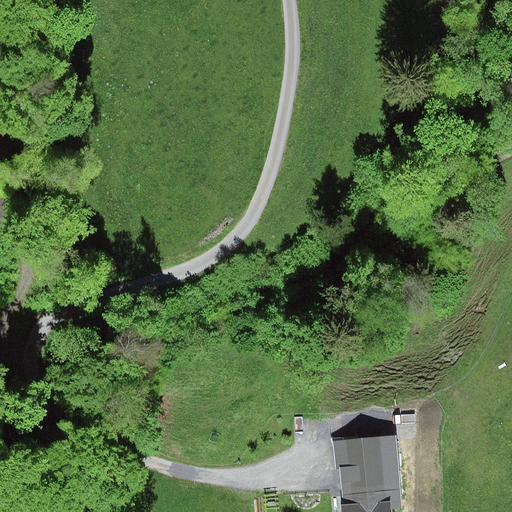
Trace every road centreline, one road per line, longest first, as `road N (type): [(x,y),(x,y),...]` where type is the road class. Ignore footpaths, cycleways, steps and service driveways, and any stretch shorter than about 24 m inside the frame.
road 1 (unclassified): [(126,511),(117,447),(56,411),(28,364),(32,350),(47,320),(193,266),(231,242),(255,212),(275,164),(294,45),(289,0)]
road 2 (track): [(450,0),(462,50),(451,142),(459,160),(511,149)]
road 3 (track): [(117,447),(193,475),(328,477)]
road 4 (track): [(28,364),(7,355),(5,329),(29,275),(0,198)]
